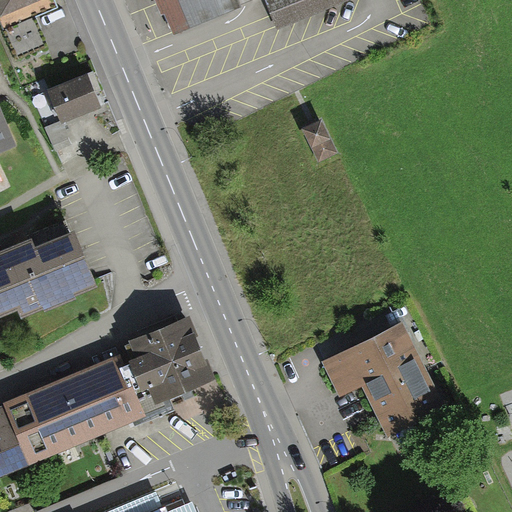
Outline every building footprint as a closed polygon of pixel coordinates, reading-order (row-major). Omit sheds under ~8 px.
[(0,0),(0,15),(1,19),(45,0),(0,0)] [(266,0),(279,32),(357,0),(266,0)] [(44,45),(32,17),(5,29),(16,57),(44,45)] [(46,89),(58,121),(99,105),(86,73),(46,89)] [(0,149),(14,143),(0,111),(0,149)] [(326,128),(309,135),(320,160),(337,152),(326,128)] [(0,239),(0,305),(19,298),(22,306),(99,275),(75,217),(35,233),(33,226),(0,239)] [(147,383),(154,401),(212,378),(187,314),(120,341),(139,386),(147,383)] [(363,387),(386,436),(443,408),(402,322),(321,361),(339,399),(363,387)] [(0,469),(143,411),(117,348),(4,395),(5,399),(0,402),(3,410),(0,411),(0,469)] [(160,489),(109,511),(199,511),(194,499),(169,509),(160,489)]
